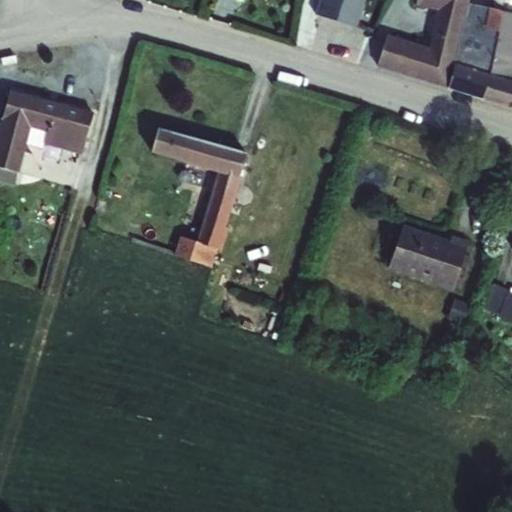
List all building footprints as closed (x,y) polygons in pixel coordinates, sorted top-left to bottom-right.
[(320,0),(316,15),(355,27),(363,0),(320,0)] [(452,64),(458,38),(466,0),(416,0),(415,6),(435,11),(427,48),(386,35),(376,67),(447,89),(452,64)] [(452,64),(447,89),(482,100),(489,76),(501,12),(502,0),(493,0),(492,9),(488,8),(480,46),(458,38),(452,64)] [(489,76),(482,100),(511,109),(511,14),(501,12),(489,76)] [(0,183),(13,187),(16,173),(18,173),(30,129),(46,133),(43,145),(81,155),(92,113),(8,91),(1,120),(0,119),(0,183)] [(157,129),(150,153),(216,173),(195,243),(179,238),(173,256),(211,267),(217,249),(221,250),(228,229),(225,228),(240,179),(238,178),(245,155),(157,129)] [(402,226),(387,270),(451,292),(468,242),(451,236),(449,242),(402,226)] [(511,323),(511,320),(511,296),(491,283),(481,310),(511,323)] [(453,300),(447,321),(463,326),(470,305),(453,300)]
